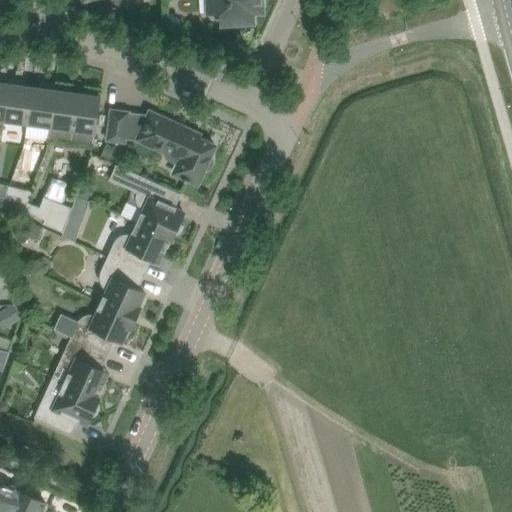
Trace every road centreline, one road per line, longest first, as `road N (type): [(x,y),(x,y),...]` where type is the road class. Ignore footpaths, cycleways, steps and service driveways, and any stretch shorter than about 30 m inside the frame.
road 1 (residential): [(110,511),(289,134)]
road 2 (residential): [(248,106),(45,30)]
